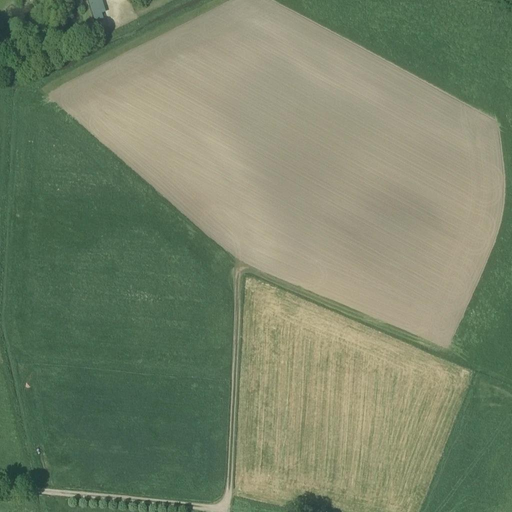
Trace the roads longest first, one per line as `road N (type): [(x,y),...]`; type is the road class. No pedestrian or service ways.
road 1 (track): [(228,509),(240,275)]
road 2 (track): [(228,509),(0,488)]
